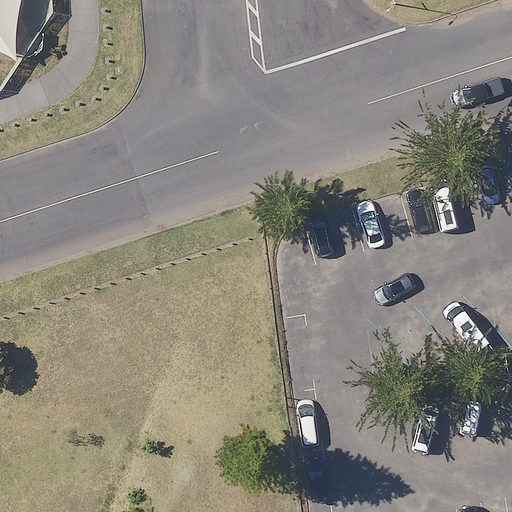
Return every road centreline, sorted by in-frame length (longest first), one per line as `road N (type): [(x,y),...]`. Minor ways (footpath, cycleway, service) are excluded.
road 1 (unknown): [(511,462),(461,471),(408,464),(371,447),(346,420),(334,377),(352,305),(511,259)]
road 2 (unclassified): [(207,154),(0,221)]
road 3 (unclassified): [(511,58),(333,115)]
road 4 (residential): [(207,154),(193,0)]
road 5 (unclassified): [(333,115),(207,154)]
